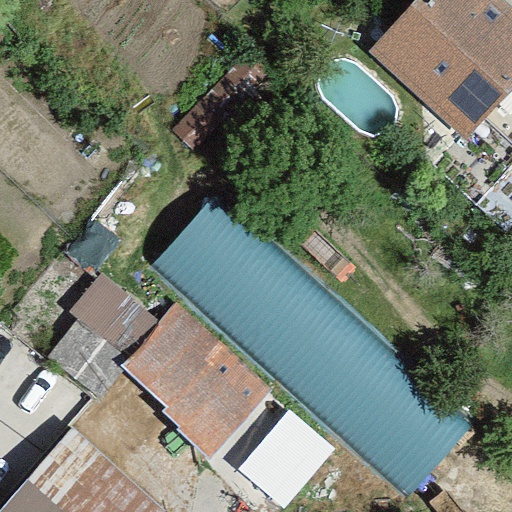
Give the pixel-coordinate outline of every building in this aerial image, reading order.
[(511,107),(511,22),(484,0),(423,0),(383,50),(488,137),(511,107)] [(485,427),(228,199),(157,279),(414,507),(485,427)] [(53,341),(81,366),(108,337),(128,355),(163,318),(114,274),(53,341)] [(275,403),(169,314),(114,378),(220,468),(275,403)] [(296,404),(244,462),(289,501),(341,443),(296,404)] [(195,511),(89,424),(7,511),(195,511)]
